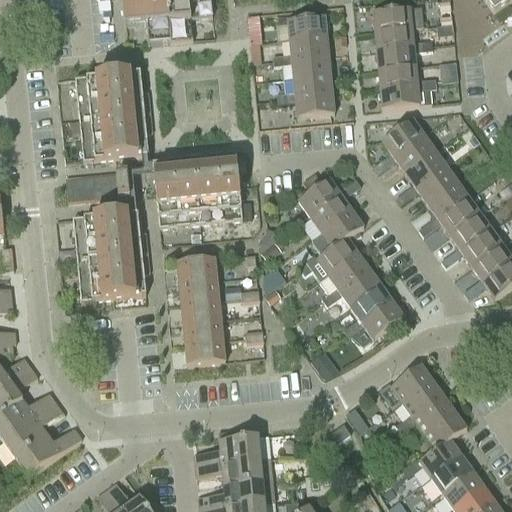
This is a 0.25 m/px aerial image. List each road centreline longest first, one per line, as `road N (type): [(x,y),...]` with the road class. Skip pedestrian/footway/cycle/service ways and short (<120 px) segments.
road 1 (residential): [(143,426),(96,427),(43,359),(26,165)]
road 2 (residential): [(461,333),(429,338),(317,409),(166,425)]
road 3 (residential): [(264,168),(351,160),(456,303),(461,333)]
road 4 (residential): [(26,165),(12,0)]
road 5 (residential): [(62,511),(141,455),(143,426)]
